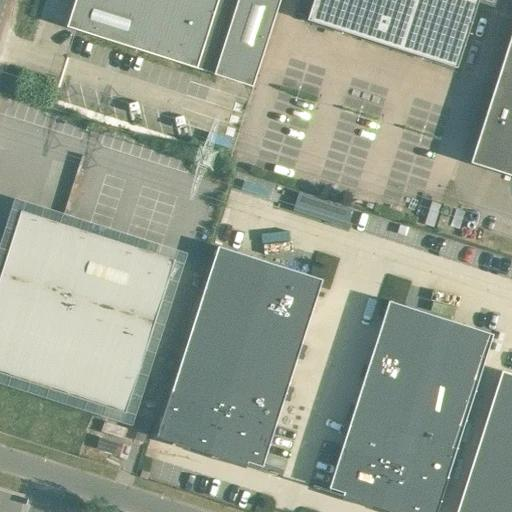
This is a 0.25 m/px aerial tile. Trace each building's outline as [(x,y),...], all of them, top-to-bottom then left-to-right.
[(76,0),(68,27),(76,29),(254,85),(281,0),(76,0)] [(485,0),(492,2),(493,0),(314,0),(308,20),(458,68),(479,0),(485,0)] [(511,50),(478,159),(511,170),(511,50)] [(336,225),(342,207),(236,173),(230,191),(336,225)] [(343,208),(338,225),(392,240),(397,224),(343,208)] [(22,211),(0,281),(0,371),(126,412),(175,259),(22,211)] [(395,243),(449,255),(454,238),(400,225),(395,243)] [(211,454),(271,262),(219,246),(157,437),(159,437),(160,434),(191,444),(190,447),(211,454)] [(457,247),(454,265),(508,275),(511,258),(457,247)] [(324,279),(271,262),(211,454),(240,463),(241,459),(263,466),(324,279)] [(352,495),(351,498),(381,508),(442,317),(389,300),(330,488),(352,495)] [(442,317),(381,508),(394,511),(401,511),(402,511),(405,511),(437,511),(448,478),(494,334),(442,317)] [(457,511),(511,511),(511,373),(503,371),(457,511)]
